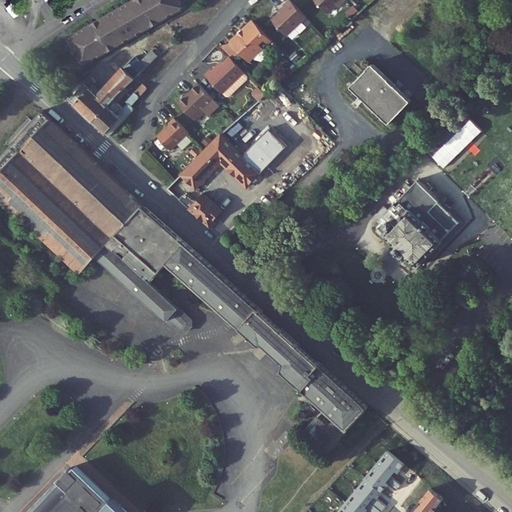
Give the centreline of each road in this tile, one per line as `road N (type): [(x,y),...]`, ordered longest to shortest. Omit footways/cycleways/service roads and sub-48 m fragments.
road 1 (tertiary): [(121,161),(511,495)]
road 2 (residential): [(121,161),(143,131),(158,88),(240,0)]
road 3 (tertiary): [(2,53),(121,161)]
